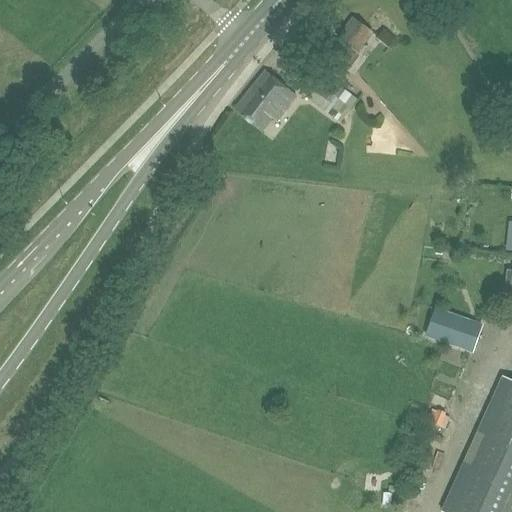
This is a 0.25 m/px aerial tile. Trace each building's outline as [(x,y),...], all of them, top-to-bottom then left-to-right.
[(358,54),(374,33),(351,16),(336,37),(358,54)] [(344,71),(356,56),(343,46),(331,60),(344,71)] [(297,92),(340,123),(357,100),(339,86),(340,85),(319,70),(312,80),(308,77),(297,92)] [(276,120),(296,96),(266,71),(234,109),(260,131),(273,117),(276,120)] [(483,325),(443,311),(434,337),(444,340),(473,351),(483,325)] [(511,511),(511,386),(455,511),(511,511)] [(447,422),(456,410),(444,401),(435,414),(447,422)]
